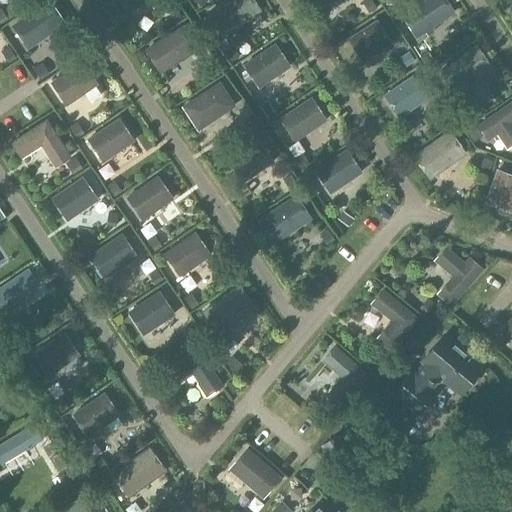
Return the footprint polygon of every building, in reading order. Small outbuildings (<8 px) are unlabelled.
[(48,0),(11,26),(28,50),(65,24),(48,0)] [(120,0),(129,14),(151,0),(120,0)] [(229,30),(259,10),(252,0),(227,0),(214,9),(229,30)] [(310,0),(318,12),(337,0),(310,0)] [(424,0),(403,14),(417,36),(453,12),(445,0),(424,0)] [(391,43),(376,21),(348,39),(363,61),(391,43)] [(185,26),(145,50),(160,75),(200,51),(185,26)] [(440,71),(455,93),(491,68),(476,47),(440,71)] [(267,98),(297,77),(282,55),(252,76),(267,98)] [(84,62),(52,83),(67,106),(99,85),(84,62)] [(427,98),(413,76),(385,95),(399,117),(427,98)] [(221,83),(183,107),(199,131),(236,107),(221,83)] [(296,140),(326,120),(311,98),(281,119),(296,140)] [(488,139),(497,133),(507,148),(511,144),(511,125),(510,123),(511,122),(511,102),(478,125),(488,139)] [(48,119),(11,143),(23,160),(43,147),(57,169),(73,158),(48,119)] [(89,139),(103,161),(133,141),(119,119),(89,139)] [(415,156),(430,178),(465,153),(450,132),(415,156)] [(260,140),(227,161),(243,185),(275,164),(260,140)] [(316,171),(331,192),(361,172),(346,150),(316,171)] [(511,209),(511,175),(497,170),(486,202),(511,211),(511,209)] [(159,176),(127,199),(144,222),(175,198),(159,176)] [(82,177),(51,199),(67,222),(98,200),(82,177)] [(297,195),(258,221),(274,245),(313,219),(297,195)] [(196,232),(163,254),(180,278),(212,256),(196,232)] [(121,234),(88,257),(104,280),(137,257),(121,234)] [(465,264),(446,248),(436,260),(454,276),(439,294),(451,304),(481,269),(469,259),(465,264)] [(28,267),(0,286),(0,308),(38,282),(28,267)] [(140,290),(151,283),(144,272),(133,279),(140,290)] [(204,311),(219,333),(254,308),(239,287),(204,311)] [(391,352),(418,318),(382,290),(370,304),(391,321),(376,340),(391,352)] [(161,291),(128,313),(143,336),(176,315),(161,291)] [(33,354),(49,378),(81,356),(65,333),(33,354)] [(412,370),(397,387),(421,408),(436,391),(429,386),(443,371),(464,390),(485,366),(448,333),(427,356),(430,359),(416,374),(412,370)] [(342,379),(326,396),(343,411),(372,376),(336,344),(321,361),(342,379)] [(200,349),(164,371),(175,387),(194,375),(208,398),(224,388),(200,349)] [(0,387),(0,405),(8,401),(0,387)] [(105,393),(73,415),(89,439),(121,416),(105,393)] [(391,411),(416,423),(421,411),(396,400),(391,411)] [(34,426),(0,446),(0,465),(1,468),(44,442),(34,426)] [(228,470),(264,500),(283,478),(247,448),(228,470)] [(151,449),(113,475),(129,499),(167,472),(151,449)] [(53,511),(92,511),(84,496),(53,511)] [(330,511),(321,502),(310,511),(330,511)]
